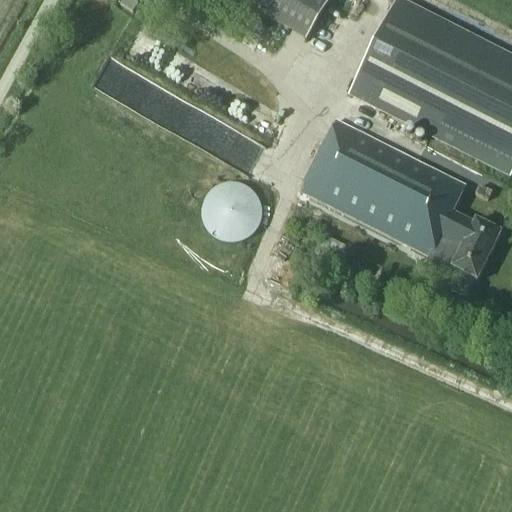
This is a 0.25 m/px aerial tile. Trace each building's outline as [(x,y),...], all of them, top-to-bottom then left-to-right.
[(132,15),(138,6),(128,0),(124,0),(120,7),(132,15)] [(328,0),(232,0),(306,43),(330,1),(328,0)] [(350,96),(511,175),(511,63),(394,5),(350,96)] [(452,216),(466,189),(335,124),(300,195),(429,259),(426,265),(449,277),(451,271),(477,284),(501,236),(475,223),(473,226),(452,216)] [(222,246),(231,247),(240,246),(249,242),(256,235),(260,226),(261,217),(260,207),(256,199),(249,192),(240,188),(231,186),(222,188),(213,192),(206,199),(202,207),(201,217),(202,226),(206,235),(213,242),(222,246)] [(492,194),(479,188),(474,197),(487,203),(492,194)] [(313,255),(342,271),(346,263),(332,256),(335,249),(332,247),(334,242),(322,236),(318,244),(310,239),(298,261),(307,266),(313,255)] [(467,320),(473,309),(462,304),(456,315),(467,320)]
